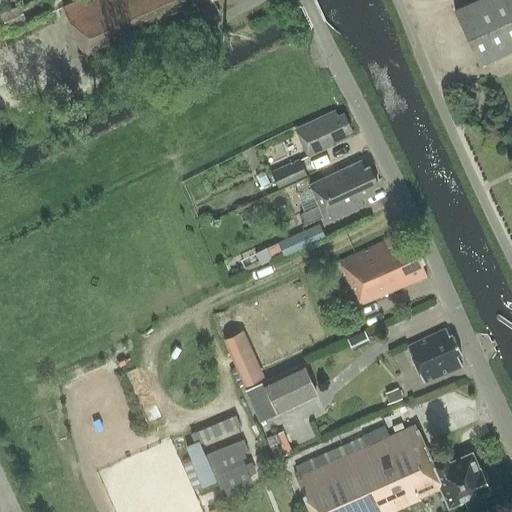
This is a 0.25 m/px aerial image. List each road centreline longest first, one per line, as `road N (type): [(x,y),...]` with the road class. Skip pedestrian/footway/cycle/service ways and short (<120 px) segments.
road 1 (tertiary): [(511,440),(312,0)]
road 2 (residential): [(511,261),(436,106),(401,0)]
